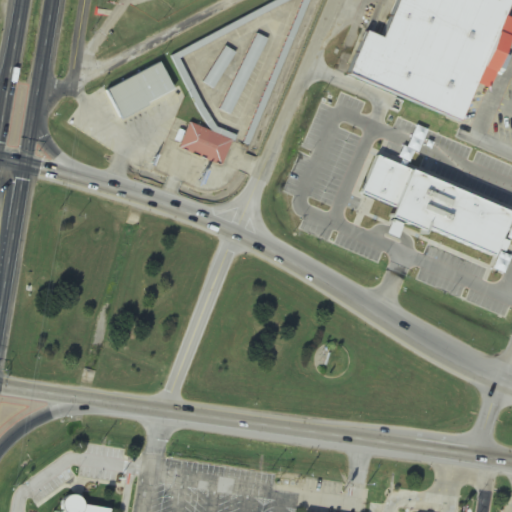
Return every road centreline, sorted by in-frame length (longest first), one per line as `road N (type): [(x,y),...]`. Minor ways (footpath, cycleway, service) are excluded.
road 1 (primary): [(511,388),(455,363),(236,232),(104,184),(0,159)]
road 2 (primary): [(0,382),(511,460)]
road 3 (residential): [(164,410),(334,0)]
road 4 (primary): [(0,322),(57,0)]
road 5 (residential): [(41,97),(234,0)]
road 6 (primary): [(24,0),(0,142)]
road 7 (primary): [(0,450),(56,413),(124,404)]
